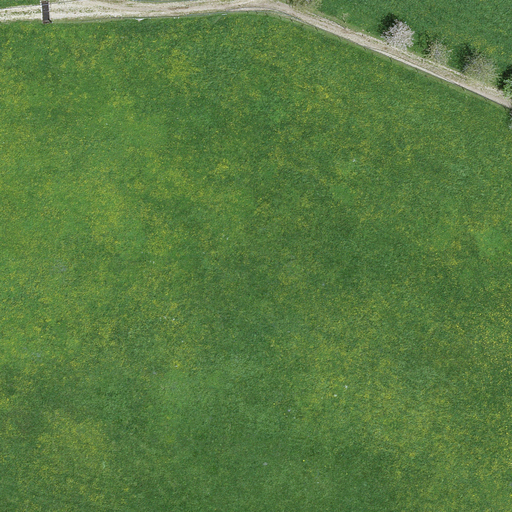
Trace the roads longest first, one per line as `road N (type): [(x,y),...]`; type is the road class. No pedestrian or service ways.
road 1 (track): [(249,0),(298,13),(511,105)]
road 2 (track): [(0,14),(170,12),(248,0)]
